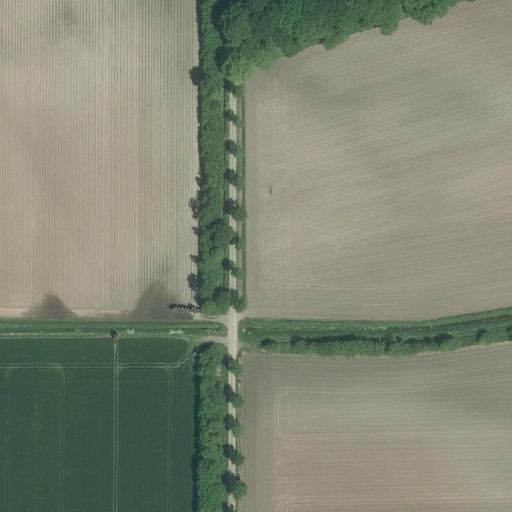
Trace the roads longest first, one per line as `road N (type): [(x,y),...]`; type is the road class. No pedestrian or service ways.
road 1 (unclassified): [(233,511),(233,0)]
road 2 (track): [(511,306),(385,320),(233,320)]
road 3 (track): [(483,0),(233,78)]
